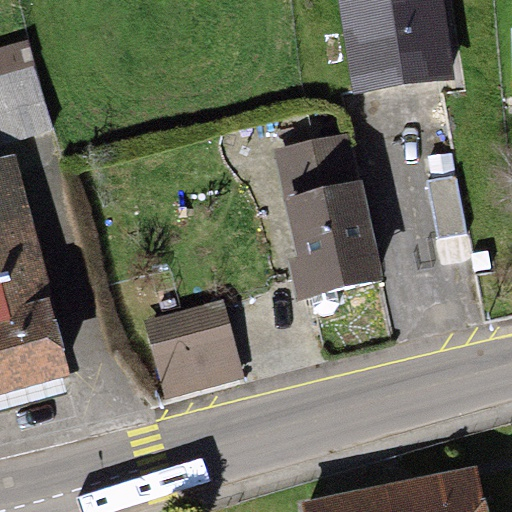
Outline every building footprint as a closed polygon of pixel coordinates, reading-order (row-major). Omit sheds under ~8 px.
[(347,0),(360,90),(453,77),(442,0),(347,0)] [(294,196),(359,184),(351,140),(285,153),(294,196)] [(10,154),(0,157),(0,388),(69,370),(10,154)] [(377,276),(359,184),(294,196),(306,259),(302,260),(308,289),(377,276)] [(225,309),(153,325),(169,397),(242,381),(225,309)] [(488,511),(481,472),(310,502),(311,511),(488,511)]
